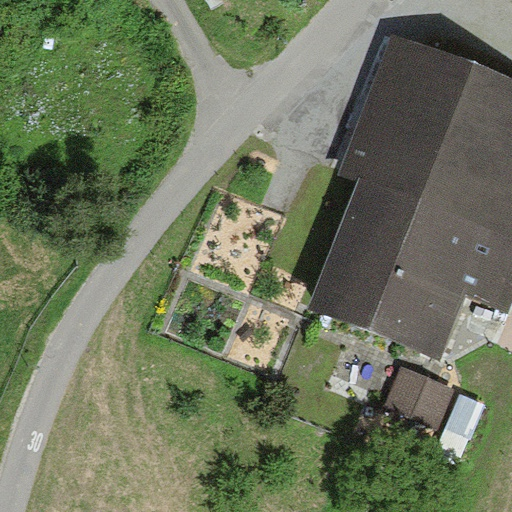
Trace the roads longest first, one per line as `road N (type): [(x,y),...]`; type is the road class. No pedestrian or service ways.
road 1 (unclassified): [(359,0),(131,244),(70,331),(6,511)]
road 2 (track): [(256,112),(170,0)]
